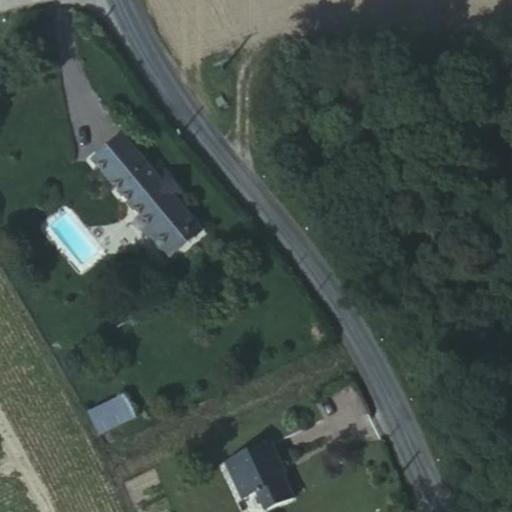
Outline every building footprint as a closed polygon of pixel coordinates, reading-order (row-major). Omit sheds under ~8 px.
[(219,22),(225,36),(242,33),(228,15),(219,22)] [(182,143),(163,117),(132,76),(100,100),(171,193),(202,169),(182,143)] [(172,110),(163,117),(182,143),(192,135),(172,110)] [(121,391),(86,410),(98,434),(134,416),(121,391)] [(276,413),(268,393),(222,414),(236,451),(250,446),(252,450),(259,447),(265,463),(287,450),(272,414),(276,413)]
